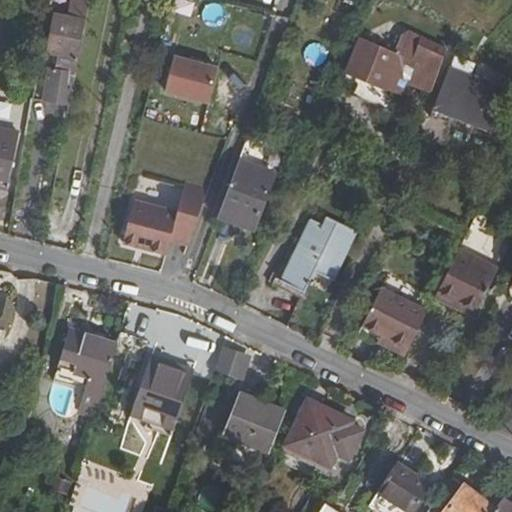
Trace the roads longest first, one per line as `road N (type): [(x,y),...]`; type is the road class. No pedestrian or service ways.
road 1 (residential): [(511,452),(203,298),(0,242)]
road 2 (track): [(262,0),(160,282)]
road 3 (track): [(469,140),(443,133),(425,144),(324,358)]
road 4 (track): [(156,0),(93,266)]
road 5 (track): [(359,107),(332,142),(250,320)]
road 6 (track): [(48,108),(26,249)]
